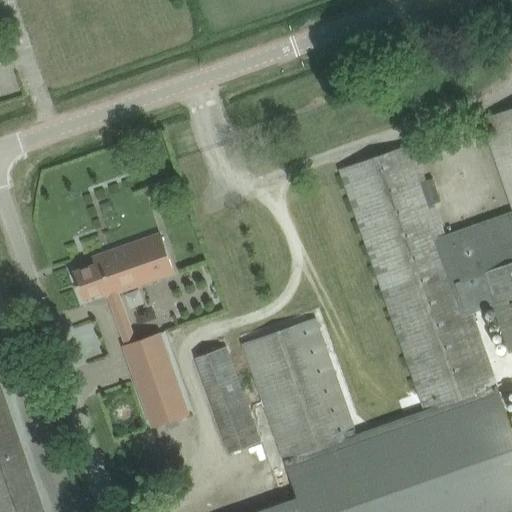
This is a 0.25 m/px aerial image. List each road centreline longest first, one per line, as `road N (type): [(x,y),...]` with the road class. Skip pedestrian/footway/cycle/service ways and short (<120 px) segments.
road 1 (tertiary): [(0,150),(429,0)]
road 2 (unclassified): [(111,511),(0,186)]
